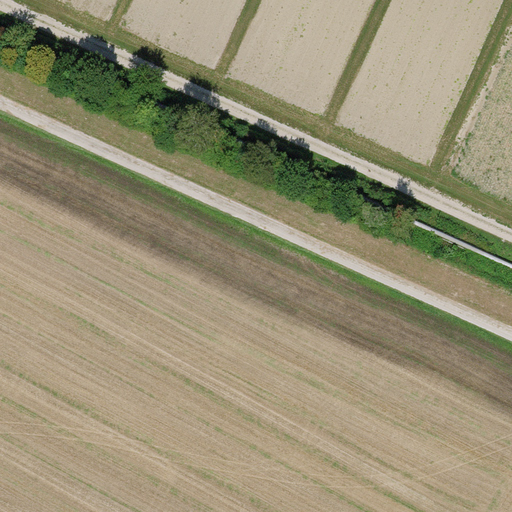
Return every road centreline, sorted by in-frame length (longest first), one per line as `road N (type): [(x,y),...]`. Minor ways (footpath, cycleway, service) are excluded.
road 1 (track): [(0,100),(511,337)]
road 2 (track): [(511,235),(0,4)]
